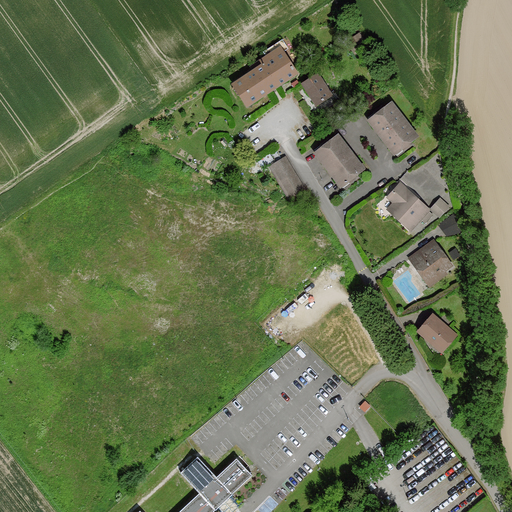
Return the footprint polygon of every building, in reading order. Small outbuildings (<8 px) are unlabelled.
[(358,35),(346,43),(352,52),(364,44),(358,35)] [(280,48),(281,50),(287,46),(287,45),(282,38),(264,51),(263,51),(267,57),(280,48)] [(296,73),(281,50),(280,48),(267,57),(261,61),(263,65),(253,72),(234,85),(234,86),(247,105),(296,73)] [(263,65),(261,61),(250,68),(253,72),(263,65)] [(317,76),(303,85),(317,106),(331,97),(317,76)] [(394,152),(402,146),(401,144),(407,139),(409,141),(416,136),(416,135),(391,103),(383,108),(385,110),(379,115),(377,113),(369,119),(394,152)] [(385,110),(383,108),(380,105),(374,109),(377,113),(379,115),(385,110)] [(341,187),(349,181),(348,179),(354,174),(356,176),(364,170),(339,136),(331,142),(332,145),(326,149),(324,147),(316,153),(340,186),(341,187)] [(332,145),(331,142),(328,139),(322,144),(324,147),(326,149),(332,145)] [(401,144),(402,146),(404,149),(411,144),(409,141),(407,139),(401,144)] [(271,168),(273,170),(292,203),(305,195),(284,160),(271,168)] [(348,179),(349,181),(353,185),(359,181),(356,176),(354,174),(348,179)] [(389,209),(404,223),(407,221),(413,225),(419,218),(428,208),(399,183),(388,195),(388,196),(395,202),(389,209)] [(440,197),(430,208),(439,216),(449,205),(440,197)] [(419,218),(425,223),(433,214),(428,208),(419,218)] [(455,213),(439,225),(447,235),(460,231),(455,213)] [(433,241),(424,249),(426,252),(435,244),(433,241)] [(429,279),(441,269),(450,262),(435,244),(426,252),(424,249),(411,259),(415,265),(417,264),(429,279)] [(445,274),(441,269),(429,279),(433,284),(445,274)] [(420,331),(426,337),(429,334),(445,348),(456,335),(456,334),(434,315),(420,331)] [(429,334),(426,337),(442,351),(445,348),(429,334)] [(214,511),(217,510),(233,495),(249,480),(252,476),(253,476),(238,460),(218,478),(199,457),(182,473),(200,493),(200,494),(180,511),(142,511),(141,511),(139,511),(214,511)] [(233,495),(217,510),(218,511),(234,511),(241,505),(242,505),(233,495)]
